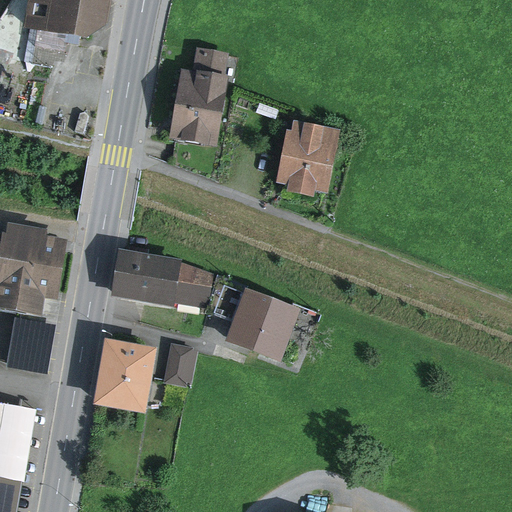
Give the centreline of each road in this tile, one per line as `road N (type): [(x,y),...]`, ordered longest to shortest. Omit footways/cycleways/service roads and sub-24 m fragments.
road 1 (primary): [(53,511),(143,0)]
road 2 (unknown): [(90,307),(197,340),(215,332),(223,315)]
